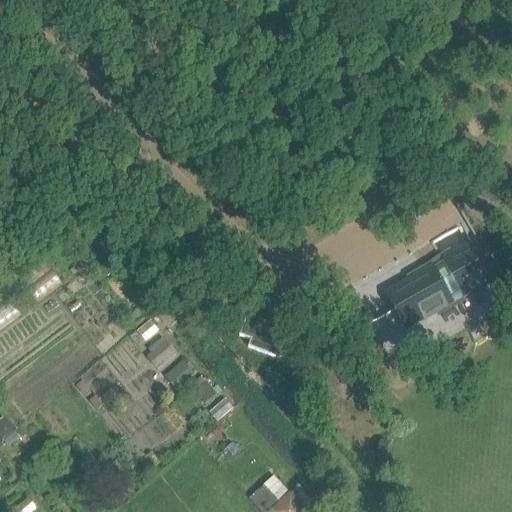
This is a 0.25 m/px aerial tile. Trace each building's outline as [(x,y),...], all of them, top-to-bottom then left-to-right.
[(463,254),(391,295),(400,310),(417,300),(429,321),(506,277),(488,245),(465,258),(463,254)] [(106,261),(113,271),(126,261),(118,251),(106,261)] [(255,304),(247,325),(257,328),(255,335),(285,346),(295,317),(251,301),(251,302),(255,304)] [(178,320),(168,309),(158,317),(168,328),(178,320)] [(177,391),(183,386),(194,377),(184,366),(168,380),(177,391)] [(220,395),(207,379),(204,381),(202,379),(192,386),(197,392),(195,393),(206,406),(220,395)] [(4,420),(0,422),(0,439),(3,444),(15,435),(4,420)] [(373,462),(384,464),(387,446),(377,444),(373,462)] [(306,511),(292,495),(278,479),(254,499),(265,511),(306,511)] [(36,511),(37,511),(29,501),(15,511),(36,511)]
